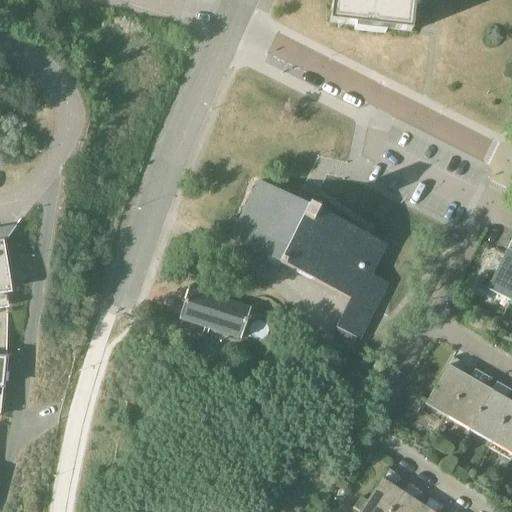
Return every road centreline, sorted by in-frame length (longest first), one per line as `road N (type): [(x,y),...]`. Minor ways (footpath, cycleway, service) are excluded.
road 1 (residential): [(508,163),(229,21)]
road 2 (residential): [(114,300),(229,21)]
road 3 (residential): [(491,511),(372,434),(429,322)]
road 4 (residential): [(429,322),(488,203)]
